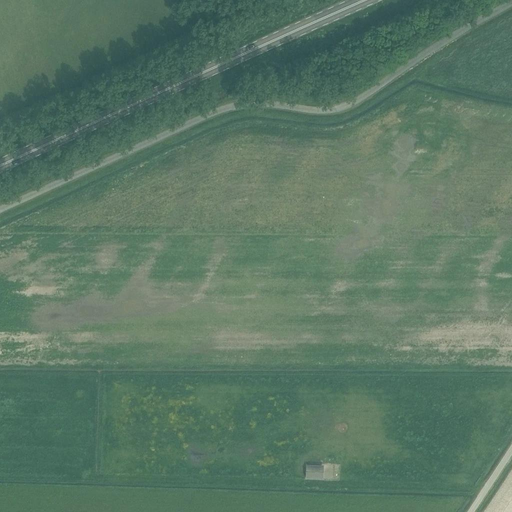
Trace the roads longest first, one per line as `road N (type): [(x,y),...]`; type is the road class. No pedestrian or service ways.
road 1 (unclassified): [(0,209),(238,105),(321,110),(354,103),(511,4)]
road 2 (primary): [(0,166),(366,0)]
